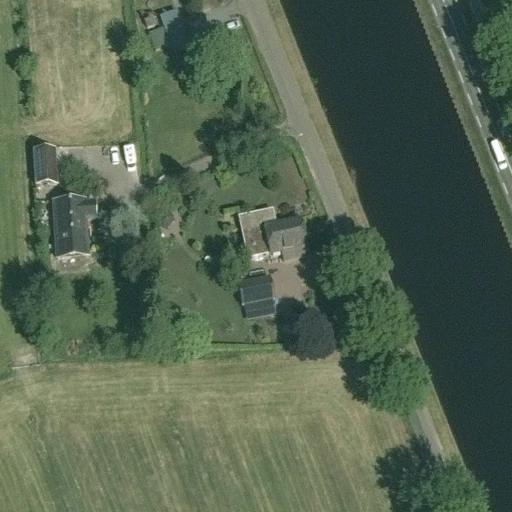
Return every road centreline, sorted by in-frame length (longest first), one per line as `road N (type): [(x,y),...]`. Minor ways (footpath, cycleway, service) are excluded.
road 1 (unclassified): [(455,511),(252,0)]
road 2 (secondary): [(511,179),(442,0)]
